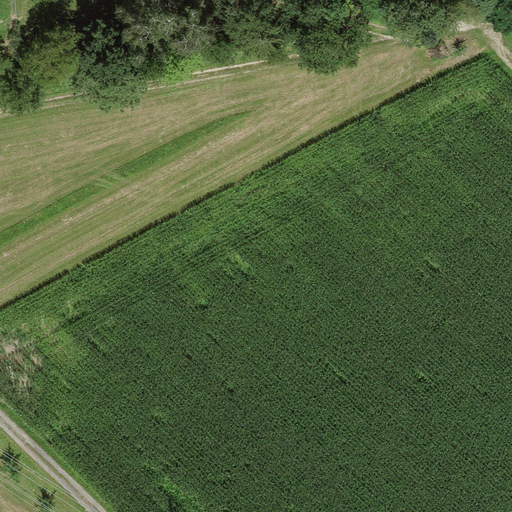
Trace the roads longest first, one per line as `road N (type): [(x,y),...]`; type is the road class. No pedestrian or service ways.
road 1 (track): [(0,112),(475,23),(511,59)]
road 2 (track): [(94,511),(0,419)]
